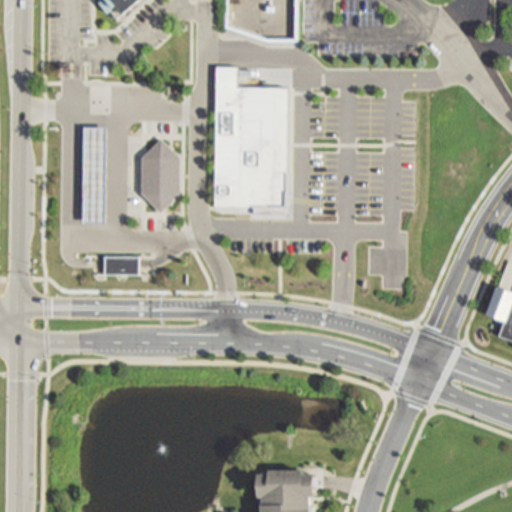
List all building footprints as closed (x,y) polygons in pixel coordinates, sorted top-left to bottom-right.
[(143,0),(120,20),(113,12),(110,15),(101,4),(104,1),(103,0),(143,0)] [(218,207),(219,68),(240,68),(240,89),(290,89),(290,115),(290,150),(289,176),(289,202),(289,215),(255,215),(255,207),(218,207)] [(108,128),(108,224),(86,224),(86,174),(86,128),(108,128)] [(163,215),(144,194),(145,158),(165,140),(183,159),(183,195),(163,215)] [(108,258),(108,275),(142,275),(142,258),(108,258)] [(511,339),(496,333),(503,320),(484,313),(495,285),(511,290),(511,339)] [(318,475),(318,498),(312,498),(313,507),(315,507),(315,511),(264,511),(264,499),(261,499),(261,475),(272,475),(272,472),(306,471),(306,475),(318,475)]
